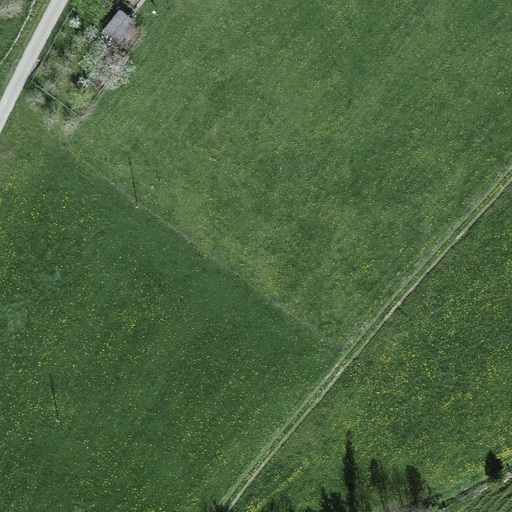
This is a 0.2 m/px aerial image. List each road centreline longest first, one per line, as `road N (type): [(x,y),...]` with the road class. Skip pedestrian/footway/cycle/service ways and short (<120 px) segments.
road 1 (track): [(224,511),(256,457),(367,323),(511,172)]
road 2 (track): [(386,511),(511,456)]
road 3 (unclassified): [(0,119),(60,0)]
